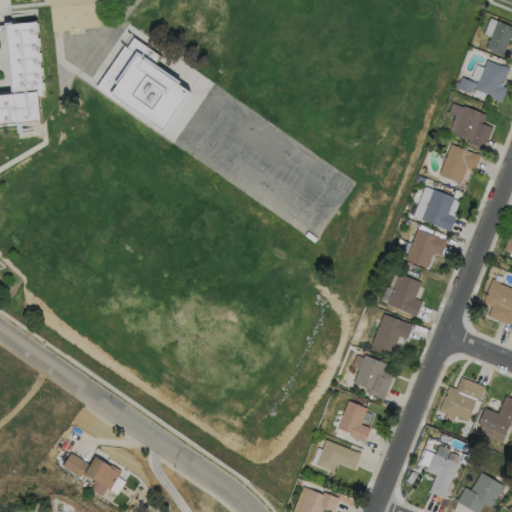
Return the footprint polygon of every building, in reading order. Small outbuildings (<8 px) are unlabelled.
[(56,0),(60,31),(68,31),(69,35),(89,34),(88,29),(96,27),(92,0),(56,0)] [(497,21),(511,27),(511,38),(503,57),(500,56),(501,55),(486,49),(497,21)] [(12,27),(35,24),(43,96),(37,96),(40,123),(22,124),(12,27)] [(97,89),(162,132),(188,94),(156,68),(163,57),(134,39),(128,47),(97,89)] [(486,59),(501,65),(501,64),(509,67),(502,85),(507,86),(501,102),(484,96),(483,98),(472,94),(475,87),(473,86),(476,80),(470,77),(475,63),(483,66),(486,59)] [(473,81),(469,92),(456,87),(461,76),(473,81)] [(0,97),(0,129),(17,128),(14,96),(0,97)] [(492,126),(483,149),(468,142),(469,139),(449,131),(455,115),(448,112),(452,103),(462,107),(463,105),(488,115),(484,124),(492,126)] [(450,143),(475,153),(476,152),(480,154),(474,170),(466,167),(460,182),(438,174),(450,143)] [(455,216),(449,231),(444,229),(445,228),(420,219),(432,188),(453,196),(447,213),(455,216)] [(417,229),(441,238),(442,237),(446,239),(440,254),(432,251),(426,268),(404,259),(417,229)] [(421,300),(415,316),(386,304),(398,273),(421,282),(414,297),(421,300)] [(511,322),(511,325),(488,317),(492,306),(483,303),(492,279),(500,282),(499,284),(511,288),(511,322)] [(412,324),(406,339),(398,336),(391,352),(370,344),(382,313),(408,323),(408,322),(412,324)] [(394,376),(384,400),(377,397),(378,396),(368,392),(370,389),(352,382),(358,369),(351,366),(355,354),(362,357),(364,354),(387,364),(384,372),(394,376)] [(484,385),(478,401),(475,400),(467,419),(453,414),(451,420),(443,417),(445,412),(438,409),(448,385),(454,388),(459,376),(484,385)] [(511,398),(511,422),(505,435),(478,425),(484,408),(499,414),(506,396),(511,398)] [(370,427),(364,442),(350,436),(351,434),(336,428),(347,400),(366,408),(360,423),(370,427)] [(325,439),(356,452),(356,451),(360,453),(353,469),(336,461),(332,472),(328,471),(329,470),(315,464),(325,439)] [(456,462),(445,489),(447,489),(444,497),(428,491),(435,474),(424,469),(431,452),(456,462)] [(69,453),(88,465),(94,456),(107,465),(109,463),(121,471),(108,490),(84,474),(83,476),(79,474),(78,477),(61,466),(69,453)] [(502,485),(489,506),(483,503),(477,511),(475,511),(455,500),(464,486),(469,489),(479,471),(502,485)] [(91,485),(88,489),(81,485),(84,481),(91,485)] [(291,511),(302,486),(321,494),(322,492),(338,498),(332,511),(322,507),(320,511),(291,511)]
